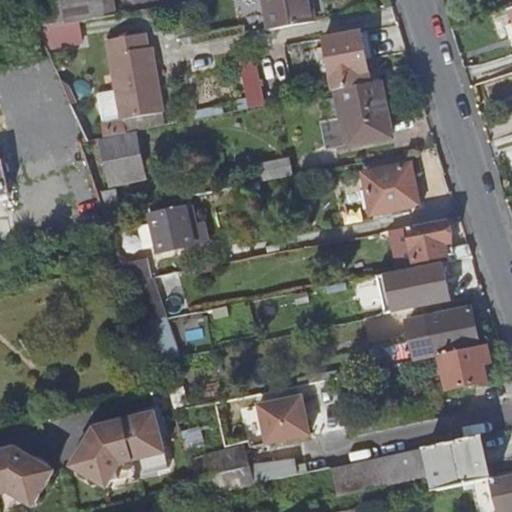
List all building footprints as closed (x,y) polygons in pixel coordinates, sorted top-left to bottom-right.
[(25,0),(40,32),(74,26),(70,7),(68,0),(25,0)] [(105,0),(104,0),(70,7),(74,26),(80,25),(110,19),(105,0)] [(266,0),(272,33),(319,25),(319,22),(315,0),(266,0)] [(83,46),(80,25),(74,26),(40,32),(48,51),(83,46)] [(325,41),(335,93),(341,92),(363,87),(361,77),(371,75),(363,34),(325,41)] [(123,122),(165,115),(153,50),(150,51),(147,36),(108,43),(121,122),(123,122)] [(250,94),(265,92),(259,56),(243,59),(250,94)] [(363,87),(373,85),(371,75),(361,77),(363,87)] [(373,85),(363,87),(341,92),(346,117),(330,121),(324,122),(328,145),(335,149),(394,138),(385,83),(373,85)] [(325,95),(330,121),(346,117),(341,92),(335,93),(325,95)] [(82,144),(88,142),(73,108),(64,112),(78,145),(82,144)] [(125,135),(167,127),(165,115),(123,122),(125,135)] [(137,134),(101,142),(110,187),(147,179),(137,134)] [(0,197),(13,195),(5,160),(0,160),(0,197)] [(264,183),(296,177),(292,160),(261,166),(264,183)] [(413,166),(365,176),(373,216),(421,206),(413,166)] [(306,187),(293,190),(297,207),(310,204),(306,187)] [(104,194),(108,212),(121,209),(117,191),(104,194)] [(183,199),(151,205),(153,216),(185,210),(183,199)] [(194,209),(153,217),(161,255),(210,244),(206,225),(198,227),(194,209)] [(109,225),(113,235),(129,230),(122,211),(106,214),(109,225)] [(416,265),(450,258),(447,247),(454,246),(449,222),(409,230),(416,265)] [(457,256),(456,251),(454,246),(447,247),(450,258),(457,256)] [(471,248),(456,251),(457,256),(458,262),(475,259),(471,248)] [(123,266),(130,285),(150,281),(146,262),(123,266)] [(454,304),(445,265),(379,278),(389,318),(454,304)] [(158,322),(162,322),(150,281),(130,285),(144,325),(158,322)] [(442,358),(481,350),(473,311),(429,319),(437,359),(442,358)] [(163,341),(158,322),(144,325),(148,337),(151,344),(163,341)] [(481,350),(442,358),(449,392),(488,384),(484,366),(491,364),(487,349),(481,350)] [(303,398),(260,408),(268,448),(311,438),(303,398)] [(132,460),(136,475),(168,467),(154,411),(93,427),(70,466),(106,488),(111,480),(118,478),(116,472),(121,463),(132,460)] [(488,483),(489,483),(479,439),(433,449),(443,492),(488,483)] [(12,496),(14,503),(21,500),(29,505),(51,469),(12,445),(0,448),(0,491),(4,490),(12,496)] [(194,470),(202,490),(205,499),(300,478),(297,464),(250,475),(246,458),(194,470)] [(147,482),(136,475),(132,460),(121,463),(116,472),(118,478),(129,487),(147,482)] [(511,511),(511,477),(489,483),(488,483),(489,487),(494,486),(499,511),(511,511)] [(0,511),(16,509),(14,503),(12,496),(4,490),(0,491),(0,511)]
